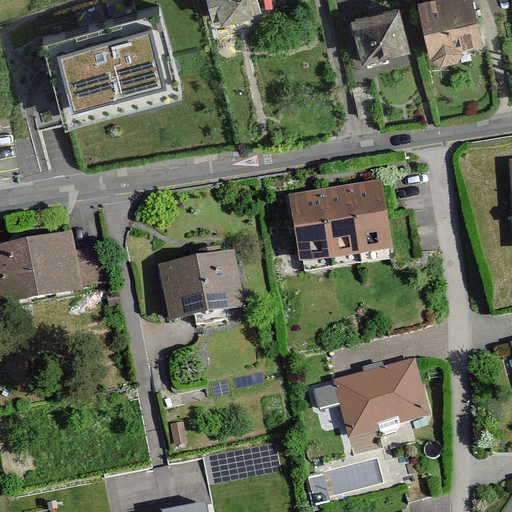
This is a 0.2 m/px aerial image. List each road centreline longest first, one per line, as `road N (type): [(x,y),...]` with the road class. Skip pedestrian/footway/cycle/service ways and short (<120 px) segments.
road 1 (residential): [(511,125),(0,205)]
road 2 (unknown): [(370,147),(327,0)]
